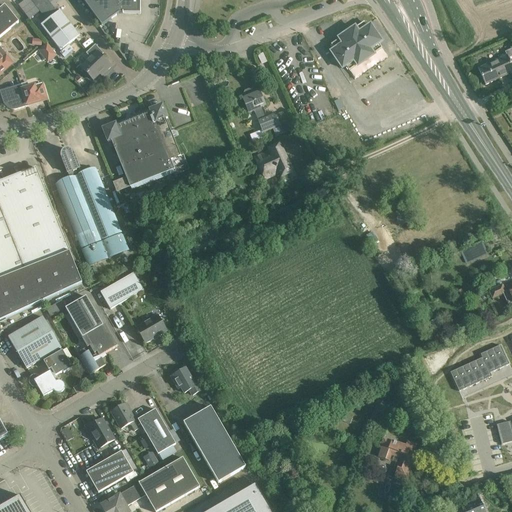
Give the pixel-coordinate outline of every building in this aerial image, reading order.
[(26,0),(18,6),(29,20),(39,13),(29,0),(26,0)] [(30,0),(47,21),(41,26),(47,34),(50,37),(60,51),(80,36),(60,11),(61,10),(56,4),(60,0),(30,0)] [(82,0),(102,27),(119,14),(120,14),(140,14),(139,0),(82,0)] [(0,38),(19,23),(5,6),(0,9),(0,38)] [(340,40),(332,46),(335,51),(332,53),(343,69),(346,67),(349,72),(358,66),(358,67),(374,56),(373,55),(381,49),(378,45),(381,42),(371,27),(367,29),(364,24),(356,30),(355,29),(339,40),(340,40)] [(47,44),(39,50),(45,58),(53,51),(47,44)] [(104,54),(95,46),(86,54),(91,59),(82,68),(93,81),(103,71),(105,73),(111,67),(101,57),(104,54)] [(511,46),(510,48),(511,49),(504,52),(507,57),(479,70),(486,86),(511,73),(511,46)] [(0,75),(13,65),(0,49),(0,75)] [(35,89),(35,87),(29,88),(28,84),(21,86),(27,105),(38,102),(39,103),(47,101),(43,87),(35,89)] [(17,110),(28,107),(27,105),(21,86),(0,92),(3,102),(3,103),(4,104),(4,105),(5,106),(5,107),(7,108),(9,109),(10,110),(12,111),(14,111),(16,111),(17,110)] [(276,113),(267,117),(263,109),(266,108),(260,93),(258,94),(256,90),(252,89),(245,92),(243,96),(245,100),(243,100),(249,115),(255,112),(258,121),(263,133),(273,129),(276,137),(296,129),(288,110),(276,115),(276,113)] [(126,178),(130,188),(130,189),(131,191),(174,174),(173,171),(174,171),(176,175),(189,170),(183,155),(180,156),(166,120),(168,119),(163,107),(150,112),(151,114),(117,128),(116,126),(103,131),(108,143),(111,142),(126,178)] [(255,157),(266,181),(279,174),(281,179),(293,173),(280,144),(268,150),(268,151),(255,157)] [(96,170),(81,175),(74,156),(73,154),(71,153),(69,152),(67,152),(65,152),(63,154),(62,156),(62,158),(63,160),(70,180),(56,186),(82,251),(88,267),(129,251),(122,235),(96,170)] [(0,322),(5,320),(82,284),(36,169),(0,182),(0,322)] [(378,243),(372,233),(366,236),(372,247),(378,243)] [(101,293),(111,311),(144,291),(134,274),(101,293)] [(492,299),(493,299),(502,294),(505,293),(502,285),(488,291),(492,299)] [(511,289),(506,293),(503,294),(508,305),(511,303),(511,289)] [(118,347),(105,326),(103,327),(86,297),(66,309),(83,339),(82,339),(87,348),(77,354),(90,376),(106,367),(100,357),(118,347)] [(46,310),(50,318),(66,308),(61,301),(46,310)] [(136,329),(145,344),(167,332),(158,316),(136,329)] [(61,349),(43,318),(8,338),(27,369),(46,358),(60,350),(61,349)] [(501,346),(494,349),(503,368),(509,365),(501,346)] [(494,349),(488,352),(496,371),(503,368),(494,349)] [(47,361),(44,362),(49,371),(51,369),(52,371),(56,377),(62,373),(63,373),(64,374),(73,369),(68,361),(63,352),(62,352),(60,350),(46,358),(47,361)] [(481,355),(482,359),(483,359),(490,374),(496,371),(488,352),(481,355)] [(490,374),(483,359),(482,359),(476,362),(485,381),(492,378),(490,374)] [(476,362),(470,365),(479,384),(485,381),(476,362)] [(479,384),(470,365),(464,367),(472,387),(479,384)] [(464,367),(457,370),(466,389),(472,387),(464,367)] [(193,383),(185,369),(172,378),(179,390),(181,388),(185,394),(190,391),(193,396),(202,391),(196,381),(193,383)] [(450,373),(459,392),(466,389),(457,370),(450,373)] [(57,383),(56,384),(50,373),(40,379),(40,378),(39,377),(38,377),(36,376),(35,376),(34,376),(33,376),(32,377),(31,377),(30,378),(29,379),(29,380),(29,381),(29,383),(29,384),(30,385),(30,386),(31,386),(32,387),(33,388),(34,388),(35,388),(36,388),(38,387),(43,397),(54,391),(55,392),(55,393),(56,393),(57,394),(58,394),(59,394),(60,394),(61,394),(62,393),(63,392),(64,392),(64,391),(64,390),(65,389),(65,388),(64,387),(64,386),(64,385),(63,385),(62,384),(61,383),(60,383),(59,383),(58,383),(57,383)] [(379,397),(375,404),(384,409),(388,403),(379,397)] [(125,405),(111,413),(121,430),(130,425),(135,432),(140,429),(125,405)] [(246,468),(211,408),(183,424),(218,484),(246,468)] [(159,455),(162,461),(177,453),(173,447),(176,445),(175,445),(180,442),(173,430),(169,433),(156,410),(138,421),(158,456),(159,455)] [(350,425),(352,419),(341,415),(339,421),(350,425)] [(94,442),(99,450),(115,441),(103,420),(93,426),(92,424),(86,427),(90,435),(92,434),(96,441),(94,442)] [(511,429),(510,423),(497,426),(502,445),(511,442),(511,429)] [(68,428),(61,432),(65,438),(71,434),(68,428)] [(436,436),(433,444),(441,446),(439,452),(446,454),(451,441),(436,436)] [(384,439),(380,449),(381,450),(378,458),(389,462),(391,455),(401,459),(395,478),(408,482),(411,471),(413,471),(417,459),(413,458),(417,445),(407,442),(406,447),(384,439)] [(99,494),(134,474),(122,453),(86,473),(99,494)] [(159,464),(154,456),(145,461),(150,470),(159,464)] [(159,511),(200,489),(183,459),(139,485),(146,497),(154,511),(159,511)] [(129,511),(127,508),(146,497),(139,485),(102,506),(104,511),(129,511)] [(271,511),(256,485),(209,511),(271,511)] [(20,496),(0,507),(0,511),(29,511),(20,496)] [(452,511),(485,511),(480,500),(453,511),(452,511)]
